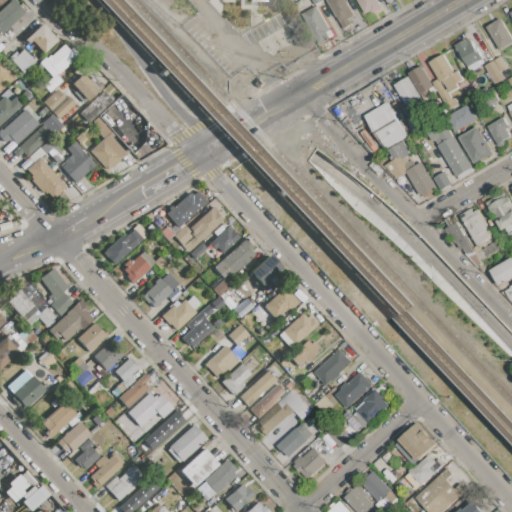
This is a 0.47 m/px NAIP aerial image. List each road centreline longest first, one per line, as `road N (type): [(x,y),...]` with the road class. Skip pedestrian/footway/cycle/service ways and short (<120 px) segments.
road 1 (residential): [(199,157),(511,498)]
road 2 (residential): [(0,178),(305,511)]
road 3 (secondary): [(511,318),(303,96)]
road 4 (secondary): [(314,157),(389,216),(511,345)]
road 5 (residential): [(45,0),(199,157)]
road 6 (secondary): [(199,157),(194,127),(96,0)]
road 7 (residential): [(303,511),(425,402)]
road 8 (residential): [(0,418),(85,511)]
